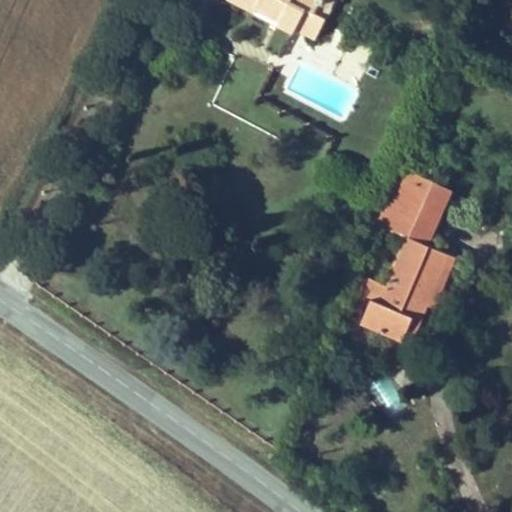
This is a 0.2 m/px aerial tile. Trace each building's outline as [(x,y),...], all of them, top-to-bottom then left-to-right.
[(317,37),(327,17),(316,11),(321,0),(234,0),(256,11),(258,7),(280,19),(278,23),(295,31),(297,27),(317,37)] [(321,0),(316,11),(327,17),(336,0),(321,0)] [(423,175),(400,165),(376,222),(408,236),(409,236),(426,243),(441,210),(432,206),(412,197),(423,175)] [(432,206),(442,184),(423,175),(412,197),(432,206)] [(404,339),(420,301),(428,304),(449,252),(426,243),(409,236),(408,236),(388,285),(379,281),(372,297),(362,322),(404,339)] [(457,255),(449,252),(428,304),(435,307),(457,255)] [(359,291),(372,297),(379,281),(366,275),(359,291)] [(420,301),(404,339),(411,343),(428,304),(420,301)] [(331,387),(338,371),(328,367),(322,383),(331,387)] [(393,419),(410,409),(388,372),(371,382),(393,419)]
